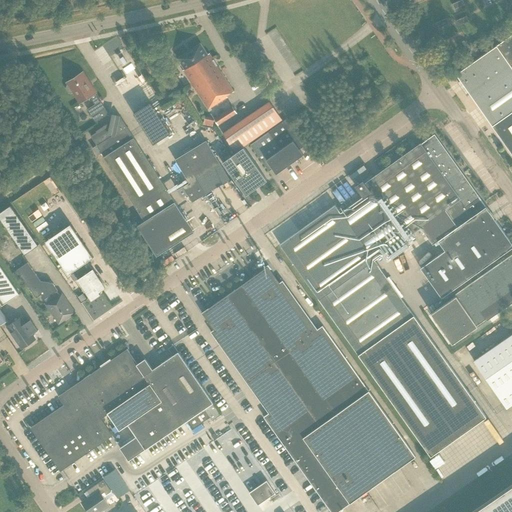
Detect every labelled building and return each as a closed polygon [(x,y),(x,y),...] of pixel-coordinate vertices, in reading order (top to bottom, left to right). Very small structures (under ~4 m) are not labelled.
[(459,0),(453,3),(455,9),(465,4),(462,0),(459,0)] [(456,20),(458,26),(468,21),(466,16),(456,20)] [(449,23),(447,18),(437,22),(439,28),(449,23)] [(511,36),(457,76),(492,125),(497,132),(511,153),(511,36)] [(183,70),(209,111),(212,110),(211,108),(228,97),(227,96),(234,91),(209,53),(208,54),(201,44),(178,58),(185,69),(183,70)] [(69,92),(72,93),(74,91),(81,102),(90,96),(95,93),(95,92),(83,72),(68,82),(69,83),(66,85),(66,88),(69,92)] [(100,101),(95,93),(90,96),(95,104),(88,109),(96,121),(109,113),(101,100),(100,101)] [(133,113),(153,144),(170,133),(150,102),(133,113)] [(218,125),(236,111),(232,105),(214,118),(218,125)] [(274,107),(227,139),(235,151),(282,119),(274,107)] [(194,231),(175,202),(133,137),(133,138),(119,117),(97,131),(91,135),(97,145),(93,147),(98,155),(102,152),(105,156),(104,156),(145,221),(138,225),(157,255),(194,231)] [(214,118),(204,117),(203,125),(212,126),(214,118)] [(269,171),(273,168),(276,173),(304,153),(300,148),(305,145),(287,119),(250,144),(269,171)] [(335,206),(280,245),(431,457),(486,417),(374,260),(404,239),(412,233),(421,227),(433,244),(438,240),(445,250),(421,268),(443,298),(453,291),(511,249),(511,243),(485,207),(469,183),(434,135),(420,145),(420,144),(374,177),(372,174),(355,186),(363,196),(341,213),(335,206)] [(193,201),(230,178),(220,163),(207,142),(176,161),(189,183),(183,186),(177,189),(182,197),(188,193),(193,201)] [(259,185),(267,179),(267,178),(267,179),(244,146),(222,161),(243,191),(258,185),(259,185)] [(0,212),(0,217),(25,254),(38,245),(11,205),(0,212)] [(71,225),(46,242),(69,275),(75,271),(88,262),(94,258),(71,225)] [(487,320),(511,302),(511,254),(456,295),(456,296),(431,313),(452,343),(477,326),(477,325),(486,319),(487,320)] [(78,280),(92,301),(101,295),(99,293),(106,288),(93,270),(88,262),(75,271),(81,279),(78,280)] [(29,263),(18,270),(37,298),(42,295),(44,298),(57,289),(53,283),(41,281),(29,263)] [(0,302),(2,306),(19,294),(0,266),(0,302)] [(330,511),(337,511),(415,456),(322,325),(313,331),(267,267),(210,308),(207,321),(271,411),(263,417),(330,511)] [(48,304),(47,305),(60,323),(64,320),(64,321),(71,316),(70,316),(75,313),(62,295),(60,296),(57,292),(58,291),(57,289),(44,298),(48,304)] [(35,339),(32,334),(38,330),(31,321),(25,324),(21,318),(7,327),(22,349),(35,339)] [(511,333),(474,360),(506,408),(511,403),(511,333)] [(174,356),(179,353),(174,346),(169,350),(174,356)] [(179,353),(174,356),(154,370),(145,357),(137,363),(128,350),(60,397),(65,405),(32,428),(61,471),(112,436),(101,419),(108,414),(120,430),(128,425),(137,437),(120,448),(130,461),(188,421),(194,430),(211,418),(213,421),(222,415),(214,404),(179,353)] [(118,497),(130,490),(116,470),(105,478),(118,497)] [(101,495),(109,489),(103,481),(88,491),(92,496),(83,502),(89,511),(100,511),(109,506),(101,495)] [(256,505),(273,493),(265,481),(248,493),(256,505)] [(511,511),(511,484),(471,511),(511,511)]
